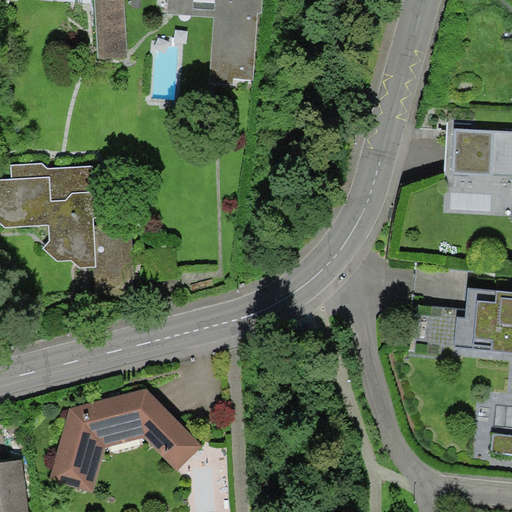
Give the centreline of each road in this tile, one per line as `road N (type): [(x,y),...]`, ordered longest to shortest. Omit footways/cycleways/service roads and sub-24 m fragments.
road 1 (residential): [(0,378),(268,307),(339,250)]
road 2 (residential): [(339,250),(370,191),(422,0)]
road 3 (residential): [(418,482),(339,250)]
